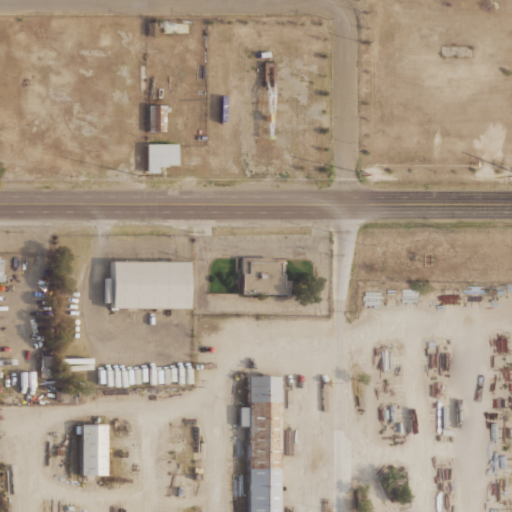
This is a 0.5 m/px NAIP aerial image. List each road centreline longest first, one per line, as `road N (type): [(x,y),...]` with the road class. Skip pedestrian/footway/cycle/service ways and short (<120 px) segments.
road 1 (secondary): [(511,202),(0,201)]
road 2 (residential): [(344,7),(0,8)]
road 3 (residential): [(344,202),(344,7)]
